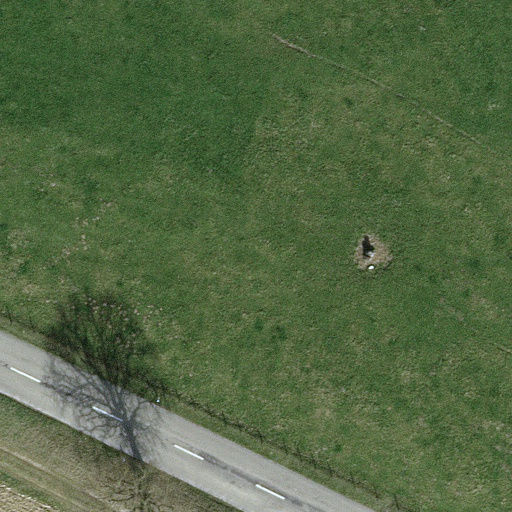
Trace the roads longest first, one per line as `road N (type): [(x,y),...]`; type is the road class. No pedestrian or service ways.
road 1 (tertiary): [(0,365),(295,511)]
road 2 (track): [(0,458),(109,511)]
